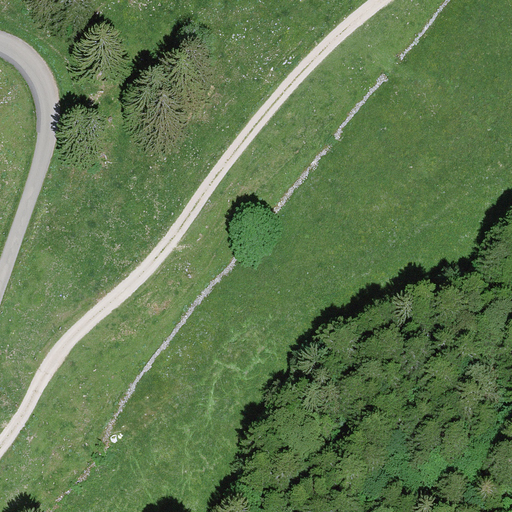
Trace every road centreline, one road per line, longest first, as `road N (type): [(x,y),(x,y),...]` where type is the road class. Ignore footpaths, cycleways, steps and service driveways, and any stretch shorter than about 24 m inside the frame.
road 1 (track): [(393,0),(145,270),(64,346),(0,446)]
road 2 (unclassified): [(0,285),(43,155),(47,109),(32,66),(0,44)]
